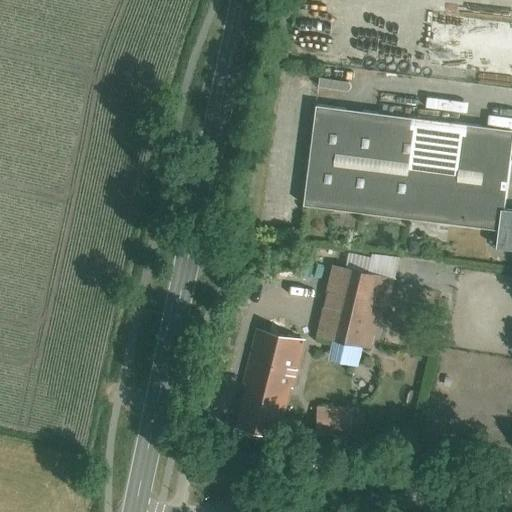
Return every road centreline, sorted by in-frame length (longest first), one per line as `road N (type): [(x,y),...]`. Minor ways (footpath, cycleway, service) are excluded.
road 1 (secondary): [(244,0),(131,511)]
road 2 (unclassified): [(224,511),(511,495)]
